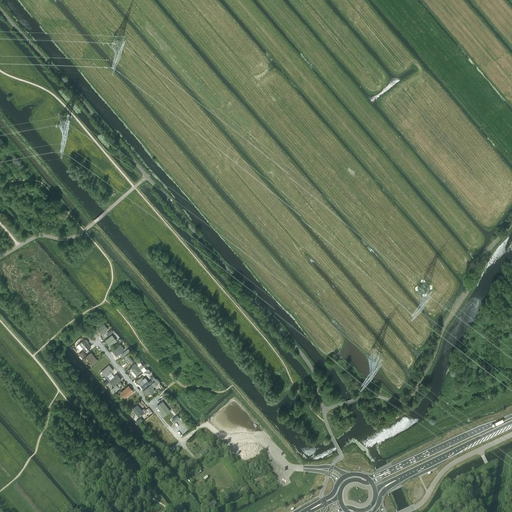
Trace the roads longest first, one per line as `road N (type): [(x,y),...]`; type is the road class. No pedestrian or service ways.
road 1 (primary): [(511,415),(389,473)]
road 2 (unclassified): [(405,511),(452,463),(511,433)]
road 3 (primary): [(392,479),(511,421)]
